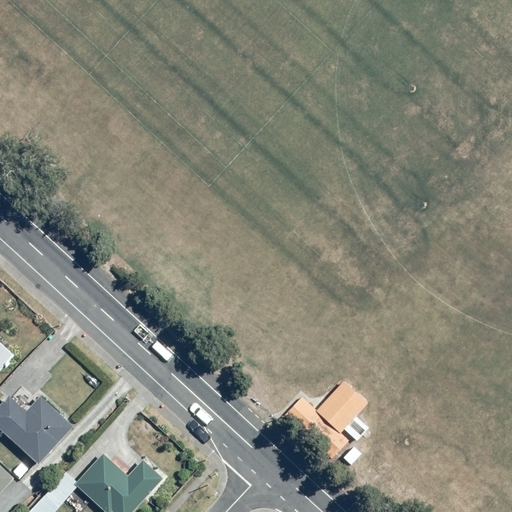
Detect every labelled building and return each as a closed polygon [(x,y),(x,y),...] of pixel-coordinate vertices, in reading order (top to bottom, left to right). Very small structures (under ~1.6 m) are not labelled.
[(0,371),(13,359),(0,345),(0,371)] [(371,403),(346,381),(320,409),(304,394),(284,415),(334,461),(357,436),(361,440),(374,426),(361,414),(371,403)] [(0,408),(0,428),(41,463),(74,428),(39,398),(24,413),(10,398),(0,408)] [(101,454),(72,485),(103,511),(133,511),(164,481),(143,462),(128,477),(101,454)] [(0,494),(14,480),(0,466),(0,494)]
